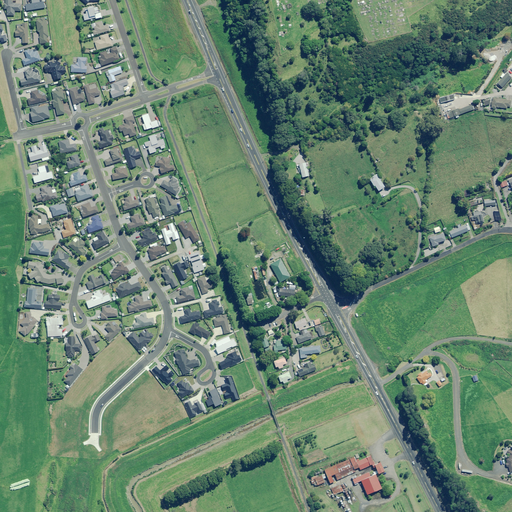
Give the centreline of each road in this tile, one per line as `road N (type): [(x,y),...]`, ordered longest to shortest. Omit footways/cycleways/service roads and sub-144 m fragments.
road 1 (primary): [(219,76),(323,293)]
road 2 (primary): [(331,306),(440,511)]
road 3 (residential): [(511,231),(489,232),(331,306)]
